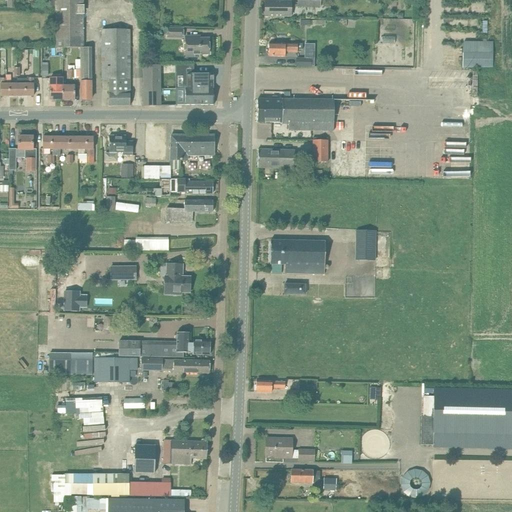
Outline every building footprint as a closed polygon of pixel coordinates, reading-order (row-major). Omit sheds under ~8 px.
[(83,0),(53,0),(53,8),(55,8),(55,14),(54,14),(54,15),(55,15),(55,22),(54,22),(54,23),(55,23),(55,29),(55,31),(54,31),(55,31),(55,39),(54,39),(54,40),(55,40),(55,47),(54,47),(54,48),(55,48),(55,49),(56,49),(56,48),(62,48),(81,47),(81,67),(81,68),(81,69),(81,75),(81,78),(81,79),(91,79),(91,68),(91,47),(83,47),(83,0)] [(265,1),(265,17),(275,17),(290,17),(290,9),(290,1),(275,1),(265,1)] [(183,38),(183,29),(168,28),(167,37),(183,38)] [(102,30),(102,70),(102,80),(109,80),(109,106),(130,106),(130,30),(102,30)] [(193,54),(199,54),(209,54),(208,39),(194,39),(194,37),(185,37),(186,53),(193,53),(193,54)] [(464,42),(463,65),(493,65),(493,43),(464,42)] [(297,44),(279,43),(269,43),(268,56),(284,57),(284,51),(297,51),(297,44)] [(295,57),(295,66),(311,66),(311,58),(295,57)] [(160,65),(143,65),(143,89),(160,89),(160,65)] [(194,65),(185,65),(185,105),(213,105),(213,74),(194,74),(194,65)] [(28,84),(17,84),(17,96),(34,96),(33,84),(33,78),(28,78),(28,84)] [(17,96),(17,84),(6,85),(6,79),(1,79),(1,84),(0,84),(0,96),(17,96)] [(62,86),(63,86),(63,79),(49,79),(50,100),(62,100),(62,86)] [(81,82),(81,90),(81,100),(91,100),(91,82),(81,82)] [(75,86),(63,86),(62,86),(62,100),(75,100),(75,86)] [(160,89),(143,89),(144,106),(144,107),(160,106),(160,89)] [(288,131),(298,131),(333,131),(334,100),(261,99),(257,99),(257,122),(282,123),(282,124),(288,124),(288,131)] [(202,154),(214,154),(214,135),(202,135),(202,134),(201,133),(199,133),(198,134),(198,135),(194,135),(183,136),(171,135),(170,160),(187,161),(187,155),(202,155),(202,154)] [(109,136),(108,152),(105,152),(105,160),(117,160),(117,152),(122,152),(122,156),(133,156),(133,142),(126,142),(125,136),(109,136)] [(18,137),(18,147),(24,147),(24,159),(26,159),(36,159),(36,149),(32,149),(32,147),(32,137),(18,137)] [(59,149),(59,137),(43,137),(42,149),(59,149)] [(76,137),(59,137),(59,149),(76,150),(76,137)] [(76,137),(76,150),(86,150),(86,156),(87,156),(87,162),(93,162),(93,137),(76,137)] [(314,145),(314,162),(328,163),(328,145),(328,141),(314,140),(314,145)] [(294,150),(268,150),(258,149),(257,168),(294,168),(294,150)] [(67,155),(67,164),(77,164),(77,155),(67,155)] [(26,159),(26,170),(36,171),(36,159),(26,159)] [(122,164),(122,178),(133,179),(133,165),(122,164)] [(159,164),(144,164),(144,177),(159,177),(159,164)] [(203,194),(213,194),(213,182),(189,182),(189,179),(170,179),(170,191),(170,192),(172,192),(184,192),(184,194),(203,194)] [(14,204),(14,188),(10,188),(10,207),(18,208),(18,204),(14,204)] [(114,197),(107,197),(106,211),(114,211),(114,197)] [(213,201),(203,201),(184,200),(183,209),(166,208),(166,222),(192,222),(192,212),(213,212),(213,201)] [(374,259),(375,230),(356,230),(355,259),(374,259)] [(124,251),(168,251),(169,238),(136,238),(136,241),(124,241),(124,251)] [(284,273),(294,274),(324,274),(324,242),(270,241),(270,264),(285,265),(284,273)] [(172,292),(179,293),(189,293),(190,277),(182,277),(182,265),(167,265),(166,276),(165,276),(164,287),(172,288),(172,292)] [(111,267),(111,269),(99,269),(99,273),(99,278),(111,278),(111,280),(135,280),(135,267),(111,267)] [(328,298),(343,298),(343,282),(328,282),(328,298)] [(305,284),(294,284),(284,284),(284,294),(305,295),(305,284)] [(81,292),(64,291),(64,312),(80,312),(81,292)] [(178,332),(177,343),(164,343),(164,354),(210,355),(210,341),(195,341),(195,332),(178,332)] [(119,342),(119,355),(164,356),(164,354),(164,343),(119,342)] [(126,357),(100,358),(101,382),(127,381),(126,357)] [(210,361),(175,360),(142,359),(141,371),(174,372),(175,369),(184,369),(184,373),(209,373),(210,361)] [(49,375),(92,376),(92,360),(71,360),(49,360),(49,375)] [(284,382),(266,381),(256,381),(256,392),(271,392),(271,387),(284,388),(284,382)] [(389,429),(391,383),(382,383),(380,429),(389,429)] [(432,445),(511,447),(511,391),(434,389),(432,445)] [(108,398),(66,400),(66,414),(79,413),(79,418),(91,417),(91,412),(103,411),(103,406),(109,406),(108,398)] [(123,410),(143,409),(143,399),(123,399),(123,410)] [(298,460),(308,461),(313,461),(313,450),(291,449),(291,439),(266,438),(265,455),(275,456),(275,458),(299,458),(298,460)] [(170,464),(181,464),(191,465),(191,459),(207,459),(207,442),(171,440),(170,464)] [(135,445),(134,472),(155,473),(155,458),(156,446),(135,445)] [(341,451),(341,464),(352,464),(352,451),(341,451)] [(312,471),(301,471),(291,470),(291,482),(301,483),(319,483),(319,471),(312,471)] [(403,472),(404,495),(418,494),(418,488),(428,488),(427,471),(403,472)] [(335,491),(335,479),(324,478),(323,490),(335,491)] [(129,481),(71,480),(71,494),(129,495),(129,497),(170,497),(170,491),(170,483),(129,483),(129,481)] [(70,511),(77,511),(82,511),(82,497),(70,497),(70,511)] [(184,500),(108,499),(87,498),(87,508),(100,509),(99,511),(157,511),(158,511),(184,511),(184,500)]
